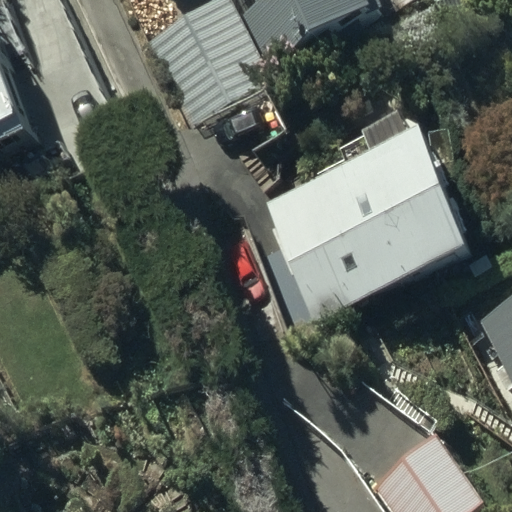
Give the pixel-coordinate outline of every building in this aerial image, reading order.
[(275,97),(268,80),(372,38),(370,33),(381,29),(369,0),(253,0),(263,23),(242,31),(236,16),(154,49),(187,132),(275,97)] [(0,179),(34,168),(0,64),(0,179)] [(321,325),(471,282),(430,142),(371,159),(378,183),(271,214),(284,257),(266,262),(288,341),(323,331),(321,325)] [(511,325),(488,339),(511,378),(503,383),(511,399),(511,325)] [(483,511),(440,448),(375,491),(389,511),(483,511)]
